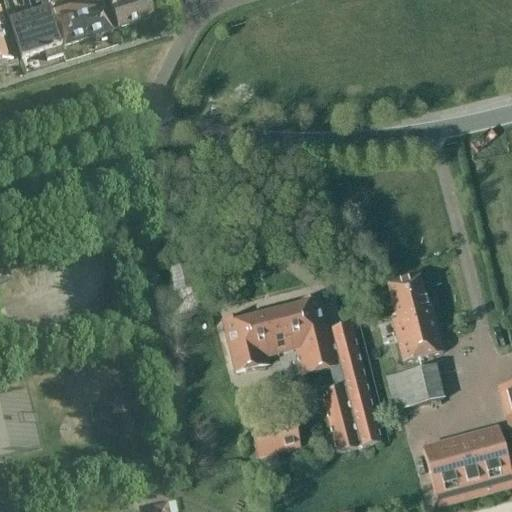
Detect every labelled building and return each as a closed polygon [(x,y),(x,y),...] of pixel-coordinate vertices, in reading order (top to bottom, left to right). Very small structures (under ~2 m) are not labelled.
[(31,0),(36,14),(8,23),(20,62),(43,54),(46,62),(62,57),(44,0),(31,0)] [(90,0),(76,5),(87,41),(111,33),(100,0),(90,0)] [(146,0),(106,0),(117,31),(153,20),(146,0)] [(87,41),(76,5),(51,12),(62,48),(87,41)] [(0,67),(11,64),(0,29),(4,27),(0,14),(0,67)] [(6,272),(0,274),(0,285),(10,281),(6,272)] [(402,366),(442,355),(430,309),(426,310),(418,279),(387,288),(394,318),(390,319),(402,366)] [(302,310),(240,326),(239,320),(223,324),(236,375),(268,366),(266,358),(294,350),(301,377),(328,370),(334,391),(319,394),(335,457),(381,444),(351,326),(330,332),(331,337),(326,339),(316,300),(300,304),(302,310)] [(395,414),(442,402),(434,368),(387,380),(395,414)] [(511,388),(499,392),(511,445),(511,388)] [(291,421),(250,431),(257,460),(298,450),(291,421)] [(497,433),(422,452),(437,511),(511,492),(497,433)]
